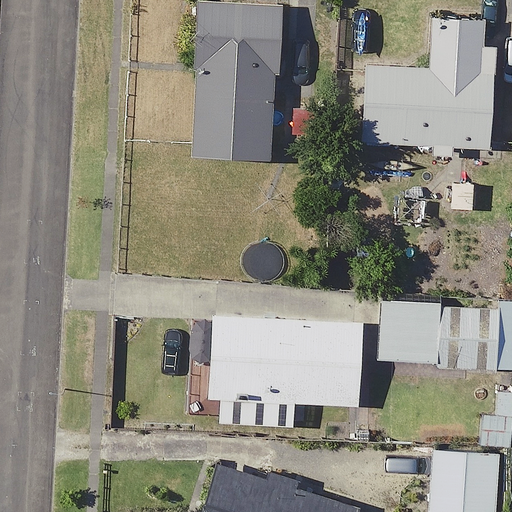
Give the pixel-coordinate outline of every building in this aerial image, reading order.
[(270,2),(233,0),(189,0),(186,59),(191,59),(186,148),(261,153),(270,2)] [(486,13),(422,9),(418,60),(354,56),(349,135),(478,142),(486,13)] [(507,365),(511,302),(432,297),(432,291),(373,287),(369,357),(507,365)] [(352,319),(202,310),(197,391),(348,399),(352,319)] [(485,511),(488,447),(424,445),(421,511),(485,511)] [(345,511),(349,500),(209,457),(191,511),(345,511)]
